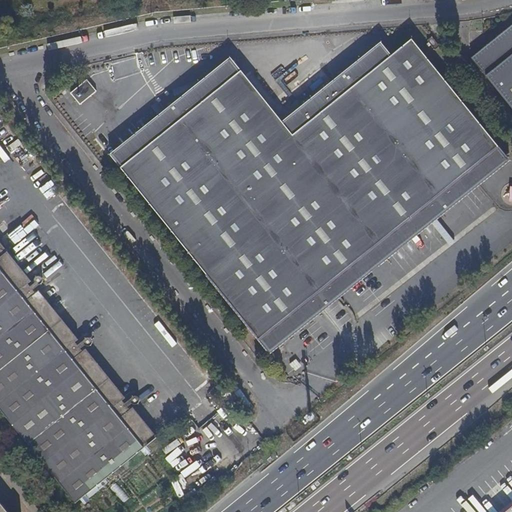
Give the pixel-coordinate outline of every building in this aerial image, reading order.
[(511,28),(475,59),(511,103),(511,28)] [(389,51),(347,84),(448,210),(511,159),(416,41),(395,58),(389,51)] [(239,65),(219,81),(286,164),(373,272),(448,210),(347,84),(291,129),(239,65)] [(79,105),(96,93),(87,81),(70,93),(79,105)] [(286,164),(219,81),(119,161),(187,245),(286,164)] [(286,164),(187,245),(273,352),(373,272),(286,164)] [(0,247),(0,395),(64,344),(73,336),(50,309),(35,289),(44,282),(45,280),(44,277),(42,275),(38,275),(35,277),(34,282),(30,284),(0,247)] [(73,336),(64,344),(148,450),(157,442),(128,406),(132,403),(138,403),(141,402),(140,397),(136,394),(131,397),(124,403),(83,350),(82,348),(86,345),(89,346),(91,346),(93,345),(94,343),(94,340),(94,338),(92,337),(89,336),(86,338),(79,344),(73,336)] [(64,344),(0,395),(0,407),(79,506),(148,450),(64,344)] [(0,511),(14,511),(0,493),(0,511)]
